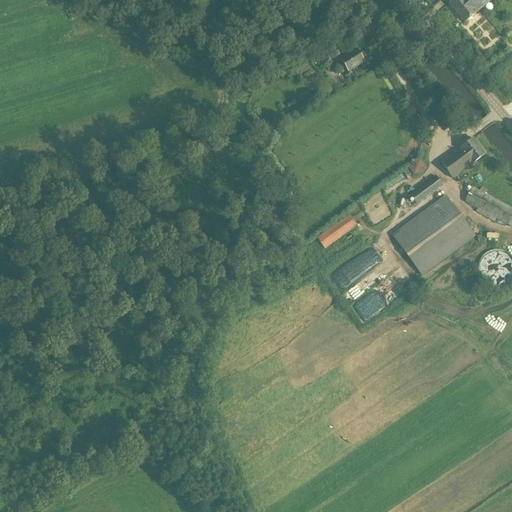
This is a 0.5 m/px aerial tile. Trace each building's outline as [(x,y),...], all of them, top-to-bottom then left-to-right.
[(464,23),(482,8),(491,0),(453,0),(448,5),(464,23)] [(330,60),(339,55),(335,49),(326,54),(330,60)] [(348,72),(364,62),(356,49),(340,59),(348,72)] [(452,179),(485,155),(472,139),(440,163),(452,179)] [(416,159),(411,160),(410,164),(408,168),(413,172),(419,171),(421,166),(420,161),(416,159)] [(465,184),(472,180),(469,175),(462,179),(465,184)] [(416,205),(442,186),(435,177),(409,196),(416,205)] [(507,225),(511,215),(511,210),(471,188),(464,202),(507,225)] [(421,276),(475,237),(445,196),(392,236),(421,276)] [(324,249),(356,225),(349,215),(316,239),(324,249)]
